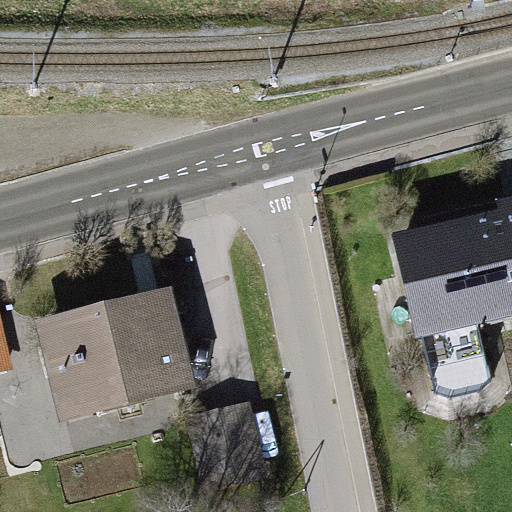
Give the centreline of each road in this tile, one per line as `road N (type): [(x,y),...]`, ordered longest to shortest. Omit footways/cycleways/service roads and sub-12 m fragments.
road 1 (residential): [(329,511),(258,148)]
road 2 (secondary): [(0,217),(258,148)]
road 3 (secondary): [(258,148),(511,79)]
